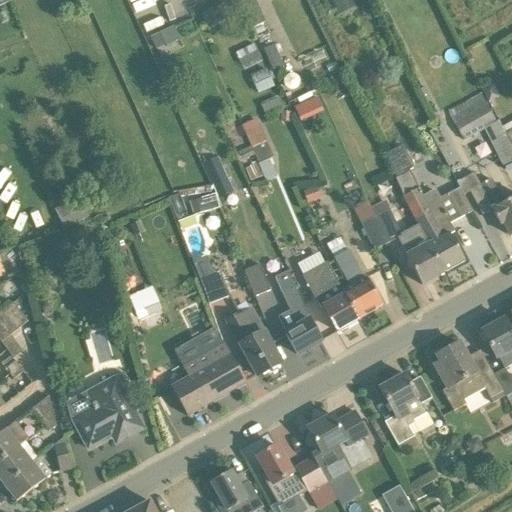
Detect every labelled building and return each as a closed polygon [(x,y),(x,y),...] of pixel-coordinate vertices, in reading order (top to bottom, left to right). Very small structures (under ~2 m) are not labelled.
[(254,0),(240,0),(246,11),(258,6),(254,0)] [(331,0),(338,12),(354,5),(351,0),(331,0)] [(201,14),(207,27),(223,19),(216,6),(201,14)] [(160,33),(165,44),(166,47),(180,41),(173,27),(160,33)] [(285,68),(274,45),(264,50),(274,73),(285,68)] [(266,69),(250,76),(258,94),(274,87),(266,69)] [(463,143),(484,131),(504,171),(511,166),(511,149),(505,136),(498,122),(495,123),(480,96),(447,115),(463,143)] [(281,113),(280,122),(291,123),(292,114),(281,113)] [(252,147),(267,139),(255,119),(240,127),(252,147)] [(272,158),(265,142),(251,149),(255,156),(257,164),(272,158)] [(384,155),(397,176),(412,167),(399,145),(384,155)] [(242,162),(255,156),(251,149),(250,147),(238,153),(242,162)] [(218,198),(233,191),(217,156),(203,163),(218,198)] [(251,182),(262,177),(257,164),(245,169),(251,182)] [(423,196),(419,189),(409,170),(394,179),(402,199),(422,238),(426,245),(427,244),(444,274),(464,263),(449,235),(454,233),(450,225),(470,214),(462,198),(458,191),(442,199),(436,190),(423,196)] [(504,225),(510,237),(511,236),(511,198),(503,204),(491,180),(479,186),(473,175),(455,185),(458,191),(462,198),(470,194),(481,216),(491,211),(500,228),(504,225)] [(317,188),(303,192),(308,205),(322,200),(317,188)] [(170,200),(173,206),(183,202),(180,196),(170,200)] [(194,216),(205,213),(201,199),(190,202),(194,216)] [(360,224),(375,217),(371,209),(367,201),(353,208),(360,224)] [(401,238),(389,211),(375,217),(387,244),(401,238)] [(387,244),(375,217),(360,224),(373,251),(387,244)] [(86,230),(68,235),(72,251),(90,246),(86,230)] [(427,244),(426,245),(416,249),(411,241),(400,247),(405,256),(404,256),(421,286),(444,274),(427,244)] [(342,292),(358,321),(382,307),(366,279),(363,280),(347,252),(334,259),(349,288),(342,292)] [(227,294),(219,273),(215,274),(208,269),(204,257),(191,262),(206,301),(227,294)] [(336,333),(338,332),(358,321),(342,292),(327,265),(304,278),(336,333)] [(260,266),(245,271),(255,297),(270,291),(260,266)] [(286,332),(283,333),(296,357),(321,342),(308,319),(287,273),(278,276),(285,292),(280,294),(288,313),(278,318),(286,332)] [(154,297),(135,303),(143,326),(162,320),(154,297)] [(4,310),(18,329),(27,322),(13,303),(4,310)] [(257,378),(280,365),(248,308),(225,321),(257,378)] [(18,329),(4,310),(0,312),(0,324),(9,336),(18,329)] [(498,360),(503,370),(504,370),(511,365),(511,336),(503,320),(480,333),(496,362),(498,360)] [(9,336),(0,324),(0,342),(0,343),(9,336)] [(104,327),(88,331),(97,366),(113,361),(104,327)] [(186,416),(245,383),(221,340),(179,364),(187,378),(169,387),(186,416)] [(478,378),(459,344),(436,357),(439,362),(431,367),(444,390),(442,392),(453,412),(466,406),(463,401),(483,390),(493,405),(506,398),(493,376),(490,371),(478,378)] [(0,364),(9,376),(20,368),(12,359),(10,356),(0,364)] [(9,376),(13,380),(23,373),(20,368),(9,376)] [(503,370),(493,376),(506,398),(511,394),(511,383),(504,370),(503,370)] [(92,408),(71,419),(87,449),(120,432),(124,440),(143,429),(114,376),(84,393),(92,408)] [(413,426),(412,423),(426,416),(403,376),(378,390),(395,419),(383,425),(396,449),(412,439),(407,429),(413,426)] [(31,410),(44,427),(54,420),(48,397),(31,410)] [(506,404),(487,410),(493,428),(511,422),(506,404)] [(326,483),(347,471),(349,470),(336,448),(345,442),(348,447),(368,437),(354,412),(336,422),(332,416),(307,429),(320,452),(311,456),(313,460),(326,483)] [(56,426),(54,420),(44,427),(48,431),(56,426)] [(0,434),(0,462),(20,447),(29,440),(15,423),(0,434)] [(59,473),(71,471),(62,439),(53,447),(59,473)] [(294,477),(277,446),(256,458),(265,474),(261,476),(278,506),(307,490),(298,474),(294,477)] [(20,447),(0,462),(0,482),(3,486),(32,464),(20,447)] [(313,460),(296,470),(298,474),(307,490),(310,494),(327,484),(326,483),(313,460)] [(3,486),(16,503),(44,480),(32,464),(3,486)] [(347,471),(326,483),(327,484),(336,500),(357,488),(347,471)] [(230,472),(210,483),(220,501),(215,504),(218,511),(259,511),(264,510),(250,484),(240,489),(230,472)] [(382,497),(390,511),(413,511),(400,487),(382,497)] [(154,511),(149,501),(129,511),(154,511)]
